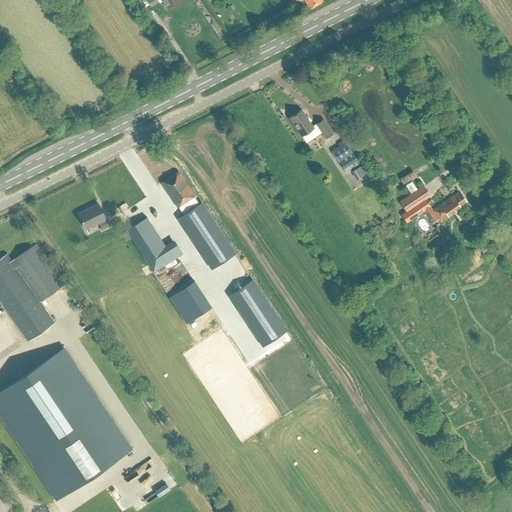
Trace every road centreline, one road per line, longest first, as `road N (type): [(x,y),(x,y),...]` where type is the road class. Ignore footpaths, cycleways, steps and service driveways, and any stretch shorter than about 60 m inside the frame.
road 1 (track): [(153,129),(188,157),(233,215),(428,511)]
road 2 (unclassified): [(0,205),(408,0)]
road 3 (primary): [(365,0),(0,184)]
